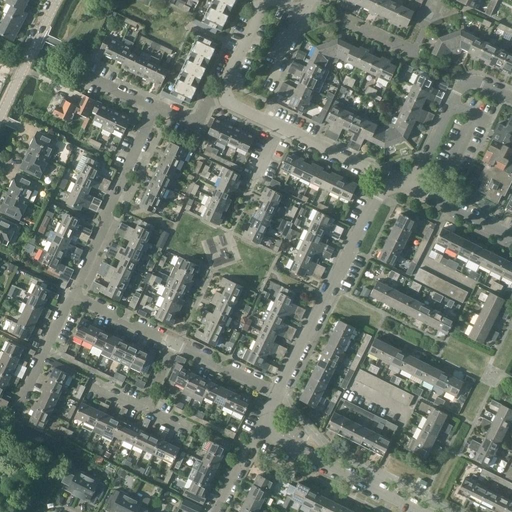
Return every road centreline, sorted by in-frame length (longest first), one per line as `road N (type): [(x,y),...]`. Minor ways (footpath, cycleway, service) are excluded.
road 1 (unclassified): [(276,395),(386,178)]
road 2 (residential): [(69,294),(153,107)]
road 3 (unclassified): [(386,178),(223,95)]
road 4 (unclassified): [(421,511),(260,430)]
road 5 (residential): [(410,188),(458,88),(477,82),(511,98)]
road 6 (tertiary): [(0,119),(56,0)]
road 7 (residential): [(14,411),(69,294)]
